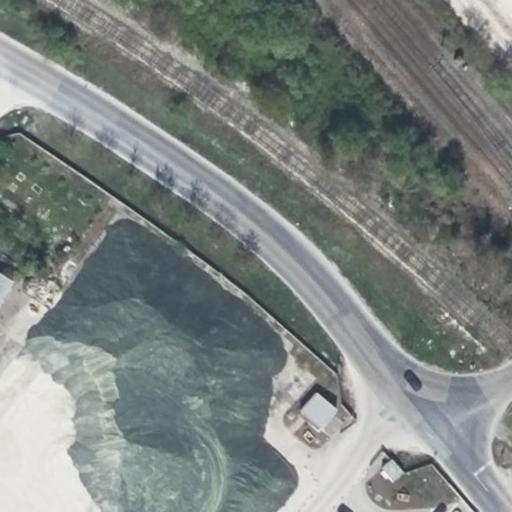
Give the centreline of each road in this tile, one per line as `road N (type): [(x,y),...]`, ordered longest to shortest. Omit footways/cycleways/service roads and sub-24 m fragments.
road 1 (unclassified): [(0,58),(105,115),(248,220),(324,292),(427,416)]
road 2 (unclassified): [(506,511),(427,416)]
